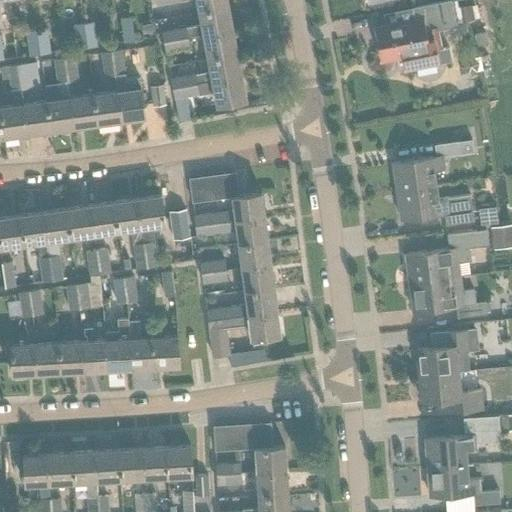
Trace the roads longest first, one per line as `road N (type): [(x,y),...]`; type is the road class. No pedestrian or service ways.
road 1 (residential): [(0,430),(352,393)]
road 2 (residential): [(0,178),(319,137)]
road 3 (unclassified): [(352,393),(319,137)]
road 4 (unclassified): [(319,137),(289,0)]
